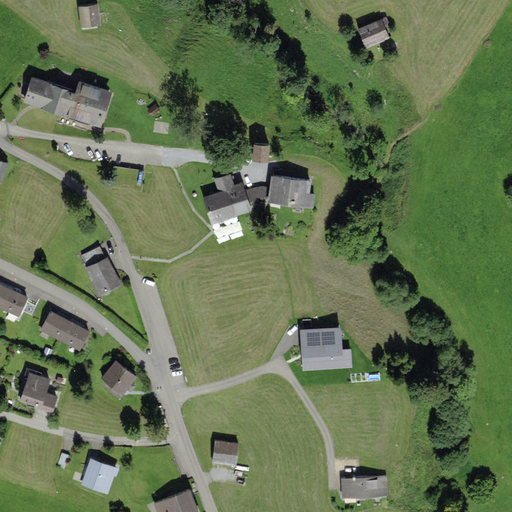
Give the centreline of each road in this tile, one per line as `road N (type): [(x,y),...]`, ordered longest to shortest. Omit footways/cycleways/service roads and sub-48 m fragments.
road 1 (tertiary): [(0,144),(72,182),(108,219),(127,256),(164,384)]
road 2 (residential): [(0,264),(111,328),(164,384)]
road 3 (residential): [(182,441),(99,440),(0,411)]
